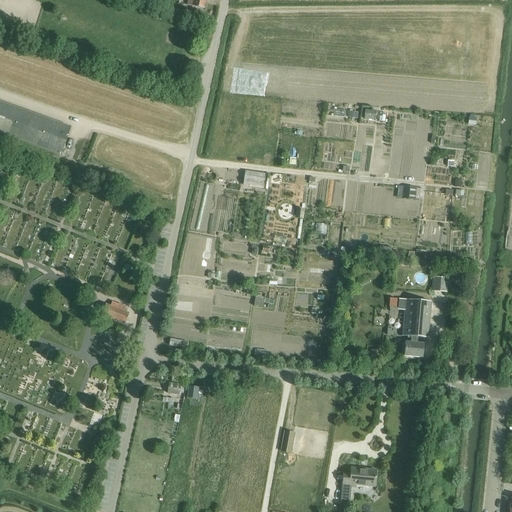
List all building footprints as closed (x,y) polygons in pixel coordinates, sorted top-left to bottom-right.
[(204,9),(205,0),(193,0),(192,6),(204,9)] [(0,133),(61,156),(71,127),(0,101),(0,133)] [(365,110),(364,119),(374,120),(375,111),(365,110)] [(399,186),(398,198),(416,200),(417,188),(399,186)] [(315,228),(328,228),(328,217),(316,216),(315,228)] [(416,250),(415,257),(423,258),(424,251),(416,250)] [(263,254),(263,264),(278,264),(278,254),(263,254)] [(39,273),(42,268),(34,264),(31,269),(39,273)] [(435,279),(434,291),(446,292),(447,280),(435,279)] [(255,296),(254,306),(263,307),(263,303),(264,298),(264,297),(255,296)] [(431,302),(407,300),(403,336),(412,336),(411,343),(406,343),(405,356),(423,358),(424,344),(417,344),(418,337),(427,338),(431,302)] [(124,324),(129,314),(124,312),(126,307),(112,302),(110,306),(106,304),(101,315),(124,324)] [(188,343),(170,339),(169,345),(187,349),(188,343)] [(460,340),(451,339),(450,347),(459,348),(460,340)] [(380,362),(381,350),(371,349),(370,361),(380,362)] [(173,375),(172,382),(187,384),(188,377),(173,375)] [(168,383),(167,393),(179,395),(180,385),(168,383)] [(197,400),(198,388),(188,386),(187,398),(197,400)] [(284,432),(281,451),(291,453),(294,434),(284,432)] [(375,487),(377,471),(350,468),(350,475),(343,474),(340,502),(350,503),(351,488),(357,489),(357,486),(375,487)] [(217,492),(217,483),(205,482),(205,491),(217,492)]
